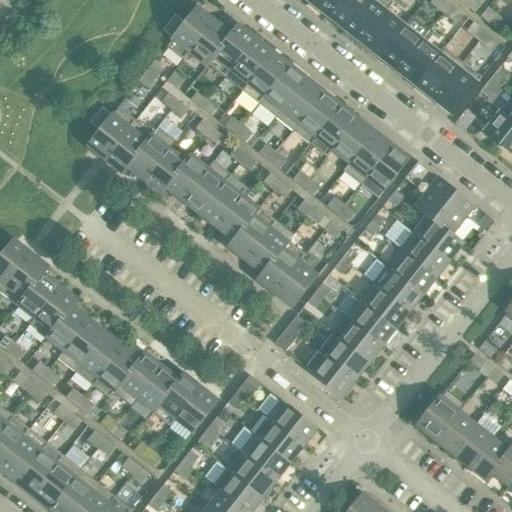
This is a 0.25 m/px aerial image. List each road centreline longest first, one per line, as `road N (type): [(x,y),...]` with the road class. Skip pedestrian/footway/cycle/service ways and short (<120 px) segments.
road 1 (residential): [(511,203),(250,0)]
road 2 (residential): [(366,441),(511,259)]
